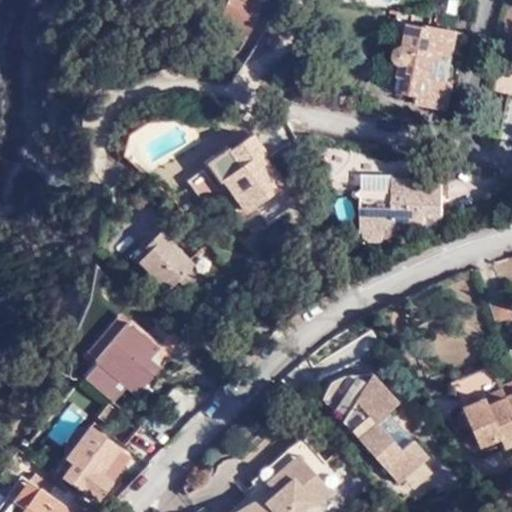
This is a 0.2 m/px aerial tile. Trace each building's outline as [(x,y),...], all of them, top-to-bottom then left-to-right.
[(230,0),(219,26),(245,37),(260,3),(256,1),(256,0),(230,0)] [(402,65),(400,75),(407,76),(404,90),(419,94),(417,101),(449,107),(453,83),(451,82),(433,79),(437,59),(446,61),(447,54),(454,55),(460,31),(431,25),(430,29),(411,25),(407,45),(403,46),(399,50),(398,56),(397,60),(402,65)] [(456,55),(454,55),(447,54),(446,61),(437,59),(433,79),(451,82),(456,55)] [(407,76),(400,75),(398,89),(404,90),(407,76)] [(511,95),(509,95),(499,139),(511,141),(511,95)] [(211,161),(245,210),(283,183),(263,155),(266,153),(254,135),(229,153),(226,149),(211,161)] [(205,203),(220,191),(203,167),(188,180),(205,203)] [(380,240),(382,239),(383,227),(399,228),(425,229),(425,215),(443,216),(445,177),(364,173),(361,226),(363,226),(363,237),(367,240),(380,240)] [(443,226),(443,216),(425,215),(425,229),(425,235),(443,226)] [(383,227),(382,239),(398,240),(399,228),(383,227)] [(150,273),(164,286),(167,290),(177,278),(186,287),(195,277),(187,269),(192,264),(159,230),(144,245),(149,250),(138,261),(150,273)] [(156,294),(164,286),(150,273),(142,281),(156,294)] [(488,295),(497,320),(511,315),(511,313),(505,289),(488,295)] [(97,357),(130,320),(121,312),(88,350),(97,357)] [(151,339),(130,320),(97,357),(127,384),(152,356),(143,348),(151,339)] [(220,345),(241,366),(253,354),(232,333),(220,345)] [(398,484),(428,458),(388,412),(398,402),(374,375),(369,380),(366,376),(349,378),(323,400),(398,484)] [(511,393),(488,404),(485,396),(462,406),(481,447),(502,437),(507,448),(511,445),(511,393)] [(102,472),(120,447),(92,425),(67,457),(74,463),(64,476),(87,493),(90,489),(99,496),(112,479),(102,472)] [(131,455),(120,447),(102,472),(112,479),(131,455)] [(313,504),(329,489),(296,453),(266,481),(271,487),(261,496),(233,511),(296,511),(309,500),(313,504)] [(75,511),(27,477),(2,511),(75,511)]
